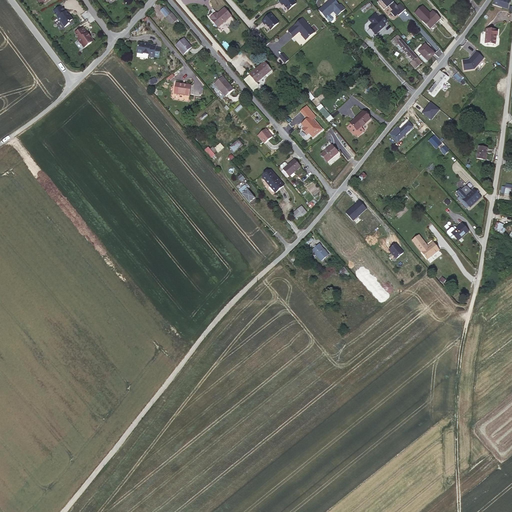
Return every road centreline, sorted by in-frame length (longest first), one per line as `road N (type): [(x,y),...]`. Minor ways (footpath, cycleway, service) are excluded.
road 1 (track): [(283,250),(169,372),(60,511)]
road 2 (residential): [(511,40),(470,307)]
road 3 (residential): [(335,194),(167,0)]
road 4 (residential): [(485,0),(335,194)]
road 5 (track): [(470,307),(454,372),(459,511)]
